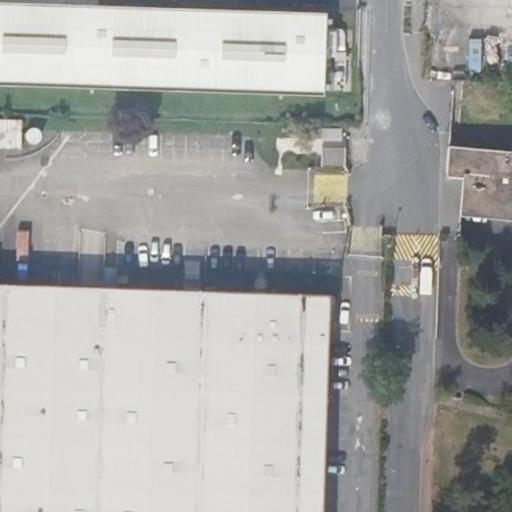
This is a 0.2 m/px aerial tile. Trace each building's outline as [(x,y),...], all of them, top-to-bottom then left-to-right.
[(169,0),(169,8),(234,10),(234,0),(169,0)] [(0,81),(323,90),(325,12),(234,10),(169,8),(0,3),(0,81)] [(21,122),(0,121),(0,148),(20,149),(21,122)] [(257,139),(312,140),(312,125),(258,124),(257,139)] [(312,156),(312,140),(257,139),(257,154),(312,156)] [(320,146),(320,164),(344,165),(345,146),(320,146)] [(450,177),(466,179),(468,147),(452,146),(450,177)] [(511,211),(511,150),(468,147),(466,179),(463,208),(511,211)] [(511,219),(511,211),(463,208),(463,215),(511,219)] [(185,278),(199,279),(200,267),(186,266),(185,278)] [(322,511),(331,283),(199,279),(185,278),(0,272),(0,511),(322,511)]
